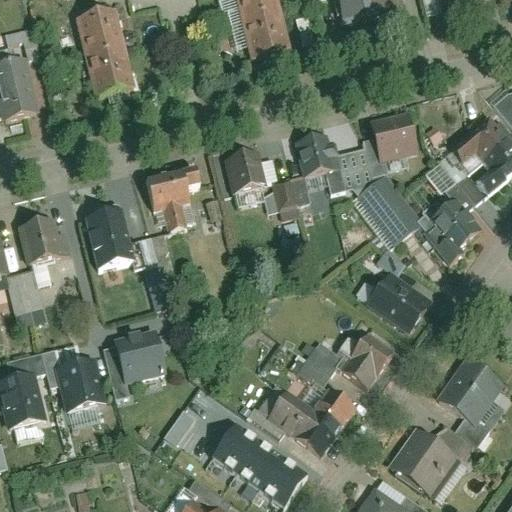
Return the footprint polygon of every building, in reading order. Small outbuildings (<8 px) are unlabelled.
[(282,13),(279,0),(235,0),(240,23),(282,13)] [(374,23),(367,0),(334,0),(343,31),(374,23)] [(405,15),(400,0),(367,0),(374,23),(405,15)] [(477,0),(439,0),(443,15),(479,6),(477,0)] [(125,50),(115,11),(75,22),(85,60),(125,50)] [(291,51),(282,13),(240,23),(249,61),(291,51)] [(135,88),(125,50),(85,60),(96,99),(135,88)] [(40,114),(26,61),(0,67),(0,103),(5,123),(40,114)] [(407,115),(371,124),(380,164),(417,155),(407,115)] [(480,185),(492,198),(511,179),(511,139),(491,117),(450,154),(469,175),(484,160),(495,172),(480,185)] [(330,138),(296,148),(307,188),(342,178),(330,138)] [(258,154),(224,163),(234,198),(267,189),(258,154)] [(194,172),(144,185),(152,217),(163,215),(169,238),(187,233),(181,208),(189,206),(186,193),(199,190),(194,172)] [(289,180),(272,185),(280,215),(297,210),(289,180)] [(382,182),(353,203),(390,253),(419,231),(382,182)] [(215,190),(202,190),(201,203),(215,204),(215,190)] [(427,238),(452,270),(470,256),(467,251),(485,236),(457,202),(433,221),(439,228),(427,238)] [(214,224),(223,222),(218,204),(209,206),(214,224)] [(122,215),(84,224),(97,276),(135,266),(122,215)] [(53,224),(20,232),(29,268),(70,259),(65,238),(57,240),(53,224)] [(0,237),(0,280),(5,279),(15,320),(42,313),(32,274),(11,279),(0,237)] [(405,270),(384,256),(375,269),(388,278),(366,311),(407,338),(430,305),(397,283),(405,270)] [(103,357),(114,403),(130,399),(127,389),(166,379),(156,335),(115,345),(117,353),(103,357)] [(399,355),(370,335),(342,376),(371,396),(399,355)] [(11,382),(0,384),(0,404),(7,435),(47,425),(35,377),(45,375),(40,357),(7,365),(11,382)] [(95,363),(55,372),(66,417),(106,408),(95,363)] [(503,388),(464,363),(436,407),(475,432),(503,388)] [(326,459),(355,413),(327,395),(317,412),(288,394),(270,424),(326,459)] [(284,511),(307,480),(236,430),(212,464),(280,511),(284,511)] [(421,437),(394,476),(432,502),(459,462),(421,437)] [(0,475),(10,474),(7,449),(0,449),(0,475)] [(399,511),(373,494),(360,511),(399,511)] [(19,500),(21,511),(72,511),(69,498),(42,505),(39,495),(19,500)] [(207,511),(191,500),(181,511),(207,511)] [(156,511),(143,502),(135,511),(156,511)]
